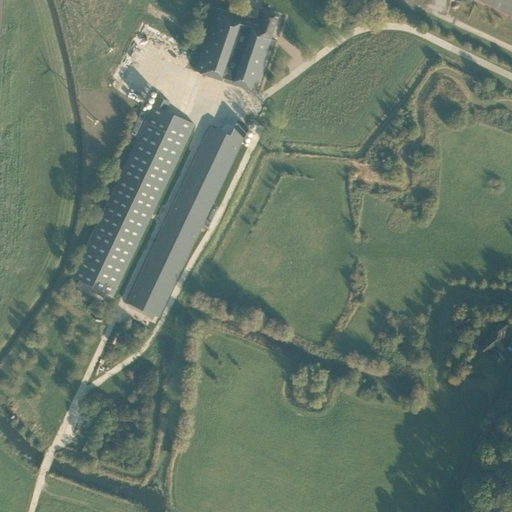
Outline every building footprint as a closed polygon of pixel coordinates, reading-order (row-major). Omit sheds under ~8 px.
[(511,0),(481,0),(511,13),(511,0)] [(256,20),(217,7),(196,71),(256,91),(270,50),(273,51),(276,40),(270,38),(278,16),(259,10),(256,20)] [(104,67),(106,72),(120,65),(117,59),(104,67)] [(170,102),(156,95),(71,275),(113,295),(195,123),(166,110),(170,102)] [(146,113),(142,111),(132,133),(136,135),(146,113)] [(211,126),(127,302),(158,317),(248,127),(237,123),(231,135),(211,126)] [(111,341),(117,344),(125,327),(119,324),(111,341)] [(511,348),(503,338),(492,348),(509,368),(511,365),(511,348)] [(499,471),(511,473),(511,459),(502,457),(499,471)] [(511,490),(511,475),(491,470),(487,484),(511,491),(511,490)]
